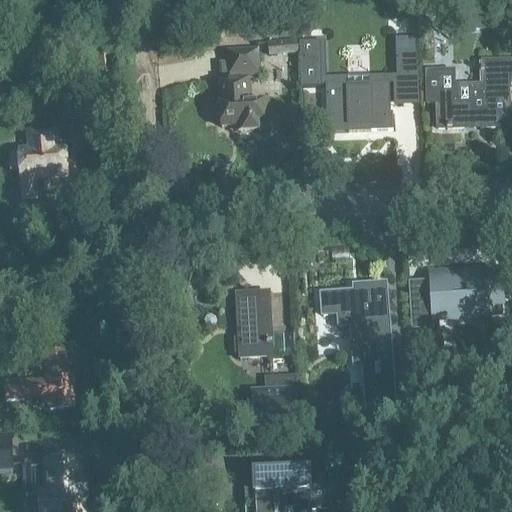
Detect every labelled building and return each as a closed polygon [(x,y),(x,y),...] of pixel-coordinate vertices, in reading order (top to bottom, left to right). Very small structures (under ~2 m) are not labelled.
[(488,12),(465,13),(466,32),(489,30),(488,12)] [(299,56),(299,48),(298,43),(282,44),(283,57),(299,56)] [(321,43),(300,44),(301,83),(322,82),(321,43)] [(220,81),(218,81),(221,131),(243,130),(243,136),(258,135),(259,138),(271,137),(270,125),(272,125),(271,104),(266,104),(266,103),(252,104),(250,79),(261,78),(260,49),(255,50),(228,52),(227,52),(228,65),(229,80),(226,81),(220,81)] [(103,54),(71,58),(71,59),(74,82),(106,78),(106,75),(103,55),(103,54)] [(420,77),(419,55),(399,55),(399,78),(420,77)] [(453,89),(452,73),(427,74),(427,104),(437,104),(438,132),(501,130),(501,118),(509,118),(508,82),(511,81),(511,63),(482,64),(483,88),(453,89)] [(371,130),(371,133),(394,133),(393,114),(388,115),(387,101),(390,101),(390,85),(326,86),(327,118),(331,118),(331,134),(350,134),(350,131),(371,130)] [(61,95),(45,96),(46,113),(63,112),(61,95)] [(21,171),(23,202),(38,201),(36,181),(67,179),(64,143),(54,144),(53,132),(26,135),(28,152),(19,153),(19,156),(10,157),(11,172),(21,171)] [(421,305),(410,306),(411,333),(423,332),(425,370),(427,369),(435,368),(434,358),(425,359),(424,337),(440,336),(440,335),(439,320),(486,317),(487,317),(488,317),(487,305),(503,304),(501,278),(484,279),(484,274),(483,274),(483,275),(480,275),(480,274),(455,276),(452,277),(452,276),(451,276),(451,281),(431,282),(432,301),(420,302),(421,305)] [(369,292),(321,296),(323,318),(338,317),(339,329),(352,328),(355,368),(364,368),(365,382),(394,379),(387,285),(369,286),(369,292)] [(240,361),(273,359),(269,295),(237,296),(240,361)] [(49,401),(50,412),(76,411),(74,376),(68,377),(67,355),(45,356),(46,383),(6,385),(7,403),(49,401)] [(297,378),(265,379),(265,391),(266,393),(289,392),(291,392),(297,392),(297,378)] [(266,393),(252,394),(254,431),(291,429),(289,392),(266,393)] [(412,417),(397,418),(368,420),(368,422),(369,432),(369,434),(413,431),(412,417)] [(0,441),(0,471),(13,471),(11,441),(0,441)] [(324,468),(345,468),(345,443),(323,443),(324,468)] [(41,467),(22,468),(23,481),(24,501),(37,501),(37,511),(80,511),(80,504),(85,504),(84,484),(79,485),(78,466),(42,467),(41,467)] [(298,511),(343,510),(341,479),(285,482),(284,467),(245,469),(247,495),(255,495),(255,511),(298,511)]
